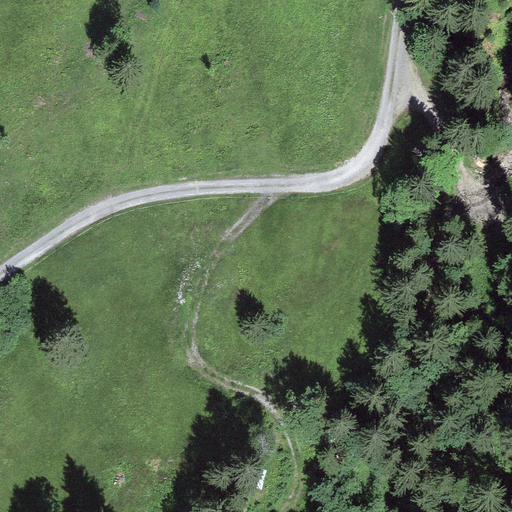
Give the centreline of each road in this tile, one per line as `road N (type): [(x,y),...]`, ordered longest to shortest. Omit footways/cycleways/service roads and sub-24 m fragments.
road 1 (track): [(399,0),(381,133),(360,168),(317,183),(152,194),(112,205),(0,271)]
road 2 (track): [(281,511),(297,479),(295,434),(279,411),(199,364),(191,346),(191,315),(206,275),(277,185)]
road 3 (track): [(391,84),(421,99),(451,157),(476,182),(511,197)]
